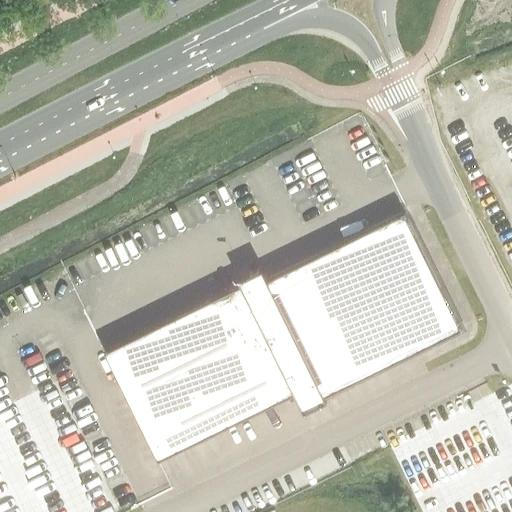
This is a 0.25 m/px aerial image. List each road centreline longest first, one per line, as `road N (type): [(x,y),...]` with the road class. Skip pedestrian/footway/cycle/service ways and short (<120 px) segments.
road 1 (unclassified): [(176,511),(511,347)]
road 2 (primary): [(0,146),(244,22)]
road 3 (primary): [(186,0),(0,99)]
road 4 (unclassified): [(511,336),(433,173)]
road 5 (primary): [(244,22),(338,22),(361,37),(386,80)]
